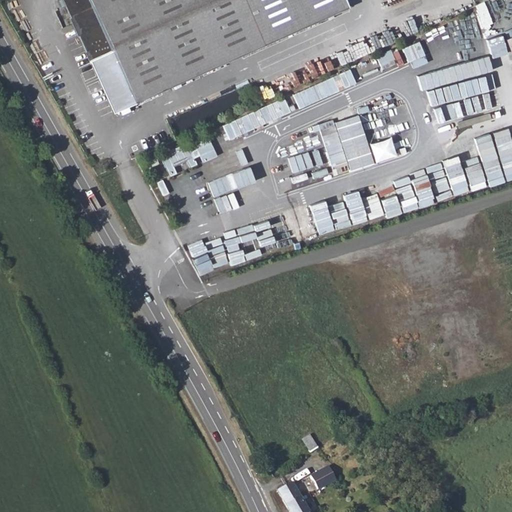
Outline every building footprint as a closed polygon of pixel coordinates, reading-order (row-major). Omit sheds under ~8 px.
[(347,8),(343,0),(61,0),(90,61),(112,51),(136,104),(347,8)] [(505,40),(493,42),(496,57),(508,54),(505,40)] [(414,58),(419,73),(448,65),(444,50),(414,58)] [(420,76),(426,89),(432,87),(427,74),(420,76)] [(229,138),(291,113),(285,98),(223,122),(229,138)] [(454,193),(511,177),(511,143),(510,137),(493,142),(490,130),(474,134),(481,161),(464,166),(457,141),(442,145),(454,193)] [(196,164),(187,142),(160,154),(168,177),(175,174),(174,167),(186,161),(190,168),(196,164)] [(423,207),(437,202),(424,167),(410,172),(423,207)] [(393,180),(327,199),(332,214),(316,218),(321,234),(388,215),(389,218),(403,214),(393,180)] [(439,199),(453,196),(452,189),(442,191),(439,182),(436,183),(439,199)] [(257,236),(265,252),(277,246),(269,230),(257,236)] [(219,241),(206,245),(210,256),(223,251),(219,241)] [(315,429),(299,439),(308,453),(324,443),(315,429)] [(310,474),(318,489),(337,479),(329,464),(310,474)] [(307,511),(289,483),(273,490),(286,511),(307,511)]
